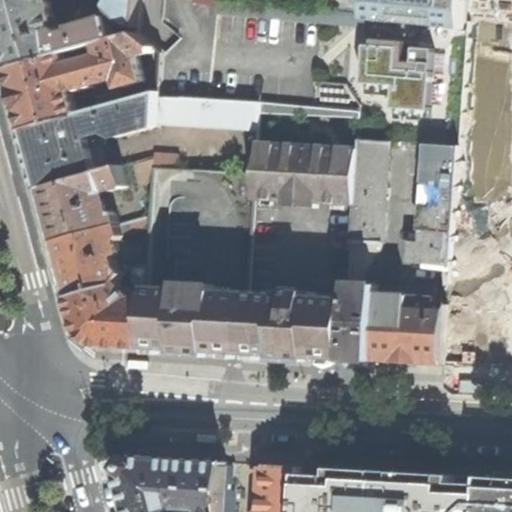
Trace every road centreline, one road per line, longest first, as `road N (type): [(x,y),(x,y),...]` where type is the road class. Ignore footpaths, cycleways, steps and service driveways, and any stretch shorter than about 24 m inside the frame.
road 1 (tertiary): [(53,389),(105,410),(511,435)]
road 2 (secondary): [(53,389),(86,511)]
